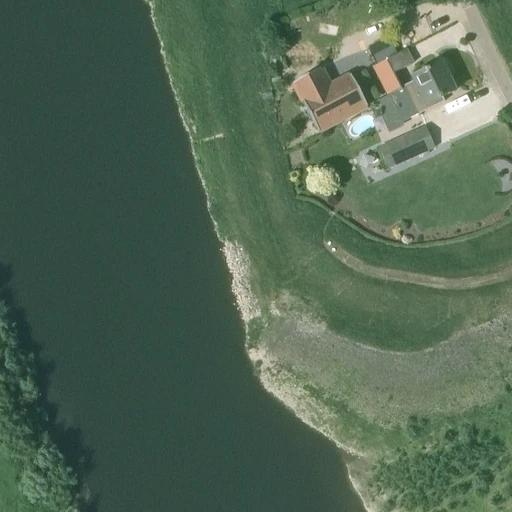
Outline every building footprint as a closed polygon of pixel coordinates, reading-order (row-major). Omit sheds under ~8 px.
[(389,38),(368,48),(377,65),(397,55),(389,38)] [(386,61),(393,75),(414,65),(406,50),(386,61)] [(402,88),(404,91),(400,93),(406,105),(402,107),(409,120),(444,103),(442,98),(455,92),(441,65),(411,80),(412,83),(402,88)] [(293,83),(318,133),(367,108),(351,76),(330,86),(321,69),(293,83)] [(434,148),(425,128),(378,149),(387,169),(434,148)]
